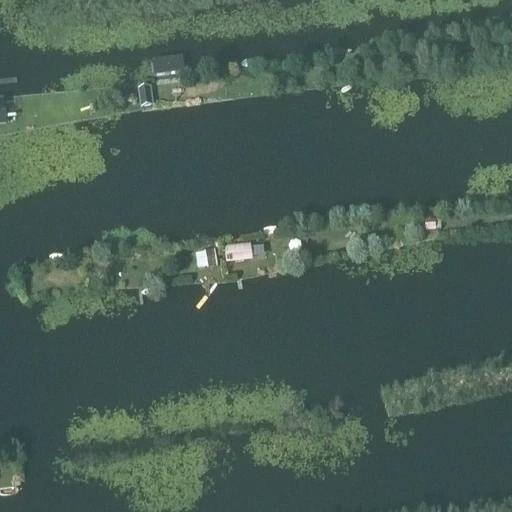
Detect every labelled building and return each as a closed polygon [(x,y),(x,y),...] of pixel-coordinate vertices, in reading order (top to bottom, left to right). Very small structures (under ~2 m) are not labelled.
[(182,59),(152,63),(153,79),(159,78),(159,81),(185,78),(182,59)] [(151,92),(139,93),(141,113),(153,111),(151,92)] [(436,223),(425,223),(426,234),(436,233),(436,223)] [(248,248),(226,250),(227,265),(250,263),(248,248)] [(214,252),(205,254),(208,271),(217,269),(214,252)]
